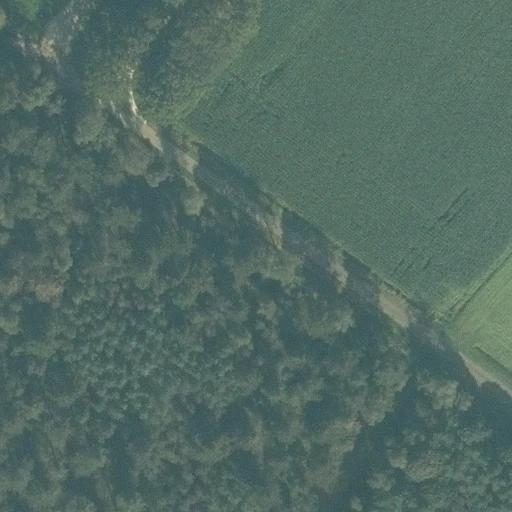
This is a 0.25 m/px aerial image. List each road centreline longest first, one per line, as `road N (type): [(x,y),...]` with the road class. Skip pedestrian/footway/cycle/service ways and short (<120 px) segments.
road 1 (unclassified): [(511,397),(95,95),(180,0)]
road 2 (track): [(335,511),(446,348)]
